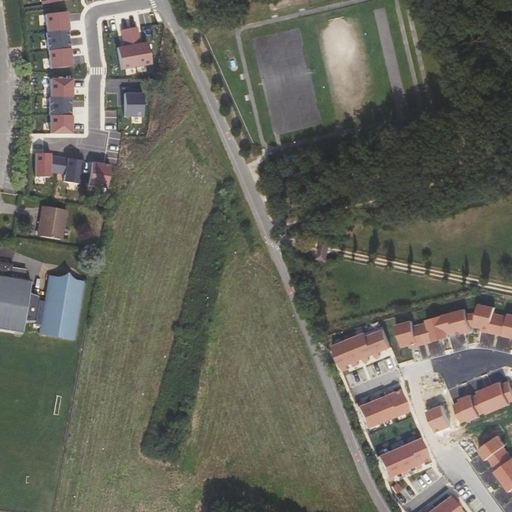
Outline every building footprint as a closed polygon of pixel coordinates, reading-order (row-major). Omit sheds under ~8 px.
[(118,47),(122,69),(152,64),(148,42),(141,43),(138,26),(122,29),(124,45),(118,47)] [(73,79),(51,78),(51,133),(74,134),(73,79)] [(51,154),(36,154),(36,177),(51,178),(51,171),(64,174),(65,182),(79,184),(83,160),(51,154)] [(112,165),(92,162),(89,186),(107,189),(112,165)] [(61,241),(66,211),(43,207),(38,237),(61,241)] [(73,340),(83,285),(71,283),(66,277),(61,282),(48,280),(44,303),(37,302),(38,297),(29,293),(31,282),(25,280),(26,271),(12,269),(12,266),(0,264),(0,332),(22,336),(24,325),(33,323),(33,326),(39,327),(38,335),(73,340)] [(478,300),(474,325),(483,327),(482,330),(491,332),(490,335),(511,339),(511,310),(508,310),(507,312),(498,311),(500,305),(478,300)] [(421,324),(426,344),(434,341),(434,343),(453,338),(452,333),(456,332),(457,334),(464,332),(465,335),(475,332),(474,325),(469,305),(428,317),(429,322),(421,324)] [(412,321),(396,325),(402,347),(409,345),(410,348),(426,344),(421,324),(414,326),(412,321)] [(366,333),(333,346),(343,371),(348,369),(347,365),(353,363),(354,367),(359,365),(358,361),(363,359),(365,362),(370,360),(369,357),(374,354),(376,358),(381,356),(379,352),(391,348),(383,327),(366,334),(366,333)] [(449,401),(462,427),(511,406),(511,381),(509,375),(449,401)] [(362,401),(356,403),(366,429),(409,412),(400,390),(391,394),(389,390),(384,392),(385,396),(377,399),(375,396),(370,398),(372,401),(363,405),(362,401)] [(511,454),(505,446),(507,445),(500,435),(480,449),(511,491),(511,490),(511,454)] [(419,438),(378,456),(389,481),(394,479),(392,476),(401,472),(403,475),(407,473),(406,470),(414,466),(416,470),(421,467),(420,464),(429,460),(419,438)] [(393,488),(397,493),(402,489),(398,484),(393,488)] [(461,511),(449,496),(431,510),(429,507),(424,510),(425,511),(461,511)]
